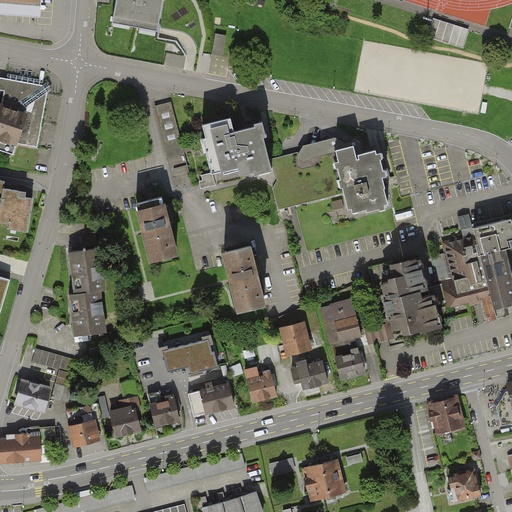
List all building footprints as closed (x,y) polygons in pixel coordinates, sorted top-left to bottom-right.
[(164,0),(116,0),(112,24),(158,33),(164,0)] [(430,36),(465,46),(470,28),(435,18),(430,36)] [(217,32),(214,54),(233,57),(236,35),(217,32)] [(51,85),(4,77),(0,100),(0,151),(16,157),(22,142),(40,145),(51,85)] [(185,154),(171,101),(155,105),(169,159),(185,154)] [(231,118),(203,125),(210,153),(206,153),(211,173),(238,167),(240,175),(271,167),(260,125),(234,131),(231,118)] [(336,139),(305,146),(301,153),(271,160),(278,181),(274,188),(280,211),(345,194),(349,212),(353,211),(354,215),(368,213),(369,215),(381,211),(381,214),(387,212),(386,208),(389,206),(385,191),(387,191),(384,180),(388,179),(387,173),(385,173),(382,162),(384,162),(382,155),(378,156),(377,153),(359,158),(361,162),(358,162),(355,148),(337,152),(338,140),(336,139)] [(5,180),(0,179),(0,219),(9,221),(9,226),(26,228),(31,196),(24,195),(25,188),(4,185),(5,180)] [(163,197),(137,204),(151,260),(177,253),(163,197)] [(469,213),(458,216),(461,229),(472,226),(469,213)] [(447,253),(433,257),(436,274),(446,278),(446,282),(444,283),(449,305),(475,299),(481,297),(487,322),(495,319),(492,309),(508,305),(511,304),(511,259),(507,241),(511,239),(511,222),(511,219),(466,229),(462,230),(464,239),(445,244),(447,253)] [(100,248),(70,251),(76,293),(70,294),(76,336),(104,332),(99,291),(105,290),(100,248)] [(251,249),(222,257),(228,281),(237,318),(267,310),(257,274),(251,249)] [(412,331),(438,325),(436,316),(438,315),(436,308),(435,303),(433,303),(430,294),(422,296),(420,290),(424,289),(422,280),(424,280),(421,267),(419,268),(417,259),(393,265),(392,261),(372,266),(369,267),(374,286),(377,285),(383,284),(387,300),(385,300),(388,312),(390,312),(394,329),(410,326),(412,331)] [(0,274),(0,311),(10,278),(0,274)] [(429,287),(430,294),(433,303),(435,303),(436,308),(449,305),(444,283),(429,287)] [(352,300),(323,307),(336,358),(352,353),(351,349),(348,339),(361,336),(352,300)] [(366,333),(368,342),(389,337),(394,335),(389,318),(385,319),(383,320),(385,328),(366,333)] [(303,322),(281,328),(288,355),(310,349),(303,322)] [(208,340),(163,352),(168,371),(190,366),(192,373),(218,366),(214,352),(212,353),(208,340)] [(336,358),(335,358),(341,378),(365,372),(359,347),(351,349),(352,353),(336,358)] [(298,367),(292,369),(295,382),(301,380),(303,388),(327,382),(322,361),(308,365),(306,360),(297,362),(298,367)] [(257,367),(245,370),(253,401),(276,395),(270,370),(259,373),(257,367)] [(49,387),(23,380),(17,402),(43,410),(49,387)] [(204,390),(189,394),(194,415),(234,406),(228,383),(213,387),(212,382),(203,384),(204,390)] [(161,396),(159,391),(148,394),(156,425),(179,419),(173,393),(161,396)] [(511,391),(510,392),(501,409),(505,427),(511,425),(511,391)] [(123,408),(111,411),(116,435),(140,429),(135,410),(140,409),(137,398),(122,402),(123,408)] [(459,398),(428,406),(436,436),(466,428),(459,398)] [(98,403),(67,411),(75,445),(98,439),(98,436),(105,434),(98,403)] [(7,441),(0,441),(2,463),(16,462),(41,460),(39,444),(56,443),(55,428),(22,430),(22,434),(7,435),(7,441)] [(242,453),(143,478),(147,493),(246,468),(242,453)] [(349,465),(363,461),(361,454),(347,457),(349,465)] [(337,459),(302,468),(310,500),(324,497),(327,499),(335,498),(336,493),(345,491),(337,459)] [(293,471),(290,461),(270,466),(273,476),(293,471)] [(483,468),(450,476),(456,501),(488,493),(483,468)] [(133,484),(34,510),(34,511),(87,511),(137,499),(133,484)] [(220,503),(203,507),(203,511),(262,511),(255,491),(238,497),(220,503)]
